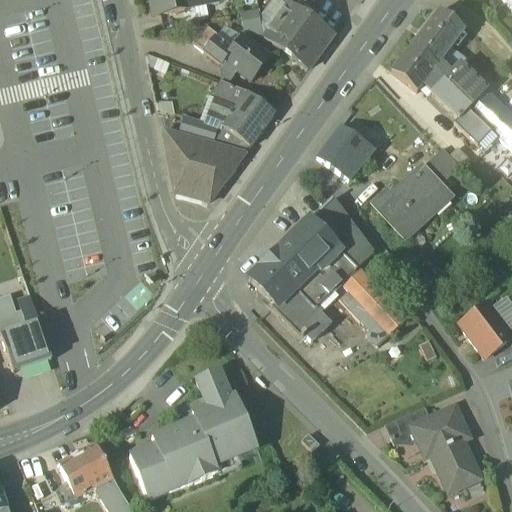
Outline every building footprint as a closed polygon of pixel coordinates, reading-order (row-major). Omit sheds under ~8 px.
[(150,4),(153,20),(220,6),(218,0),(155,0),(156,3),(150,4)] [(277,53),(307,73),(331,40),(306,22),(312,12),(294,0),(293,0),(263,42),(277,53)] [(511,0),(500,0),(511,14),(511,0)] [(438,15),(425,30),(451,50),(463,34),(438,15)] [(232,19),(233,26),(251,23),(249,16),(232,19)] [(433,74),(439,65),(451,50),(425,30),(407,54),(433,74)] [(189,49),(202,58),(212,44),(214,41),(205,32),(190,48),(189,49)] [(234,75),(248,86),(266,62),(240,43),(229,58),(222,52),(223,51),(220,49),(219,50),(212,44),(202,58),(219,71),(220,70),(222,67),(230,72),(227,76),(231,80),(234,75)] [(467,64),(451,50),(439,65),(450,75),(455,70),(459,74),(467,64)] [(415,96),(422,88),(433,74),(407,54),(390,76),(415,96)] [(439,80),(463,104),(476,90),(459,74),(455,70),(450,75),(439,65),(433,74),(439,80)] [(422,88),(427,93),(439,80),(433,74),(422,88)] [(463,104),(439,80),(427,93),(430,96),(430,97),(456,123),(452,127),(476,150),(490,135),(467,113),(470,110),(463,104)] [(227,108),(235,112),(246,97),(219,87),(213,103),(227,108)] [(463,104),(470,110),(483,97),(476,90),(463,104)] [(230,119),(221,132),(248,152),(273,117),(246,97),(235,112),(230,119)] [(490,135),(511,155),(511,153),(511,123),(483,97),(470,110),(467,113),(490,135)] [(227,108),(213,103),(203,128),(217,132),(221,132),(230,119),(223,114),(227,108)] [(223,114),(230,119),(235,112),(227,108),(223,114)] [(178,137),(212,147),(217,132),(203,128),(182,122),(178,137)] [(315,163),(335,177),(359,146),(339,131),(315,163)] [(244,157),(248,152),(221,132),(217,132),(212,147),(244,157)] [(175,202),(202,210),(204,205),(205,206),(206,207),(206,206),(241,159),(240,158),(240,159),(163,136),(174,197),(176,198),(175,202)] [(335,177),(347,186),(371,155),(359,146),(335,177)] [(449,160),(464,176),(472,168),(457,152),(449,160)] [(426,167),(444,186),(459,172),(442,153),(426,167)] [(371,209),(405,246),(407,245),(403,241),(446,200),(450,204),(452,203),(448,199),(421,170),(389,199),(386,195),(371,209)] [(305,342),(309,347),(329,329),(315,314),(340,290),(356,274),(372,260),(331,204),(248,285),(256,292),(273,310),(269,314),(300,346),(305,342)] [(340,290),(347,297),(388,341),(405,325),(356,274),(340,290)] [(315,314),(329,329),(346,313),(339,304),(347,297),(340,290),(315,314)] [(376,352),(388,341),(347,297),(339,304),(346,313),(368,336),(365,340),(376,352)] [(26,332),(22,321),(15,323),(8,301),(0,303),(0,335),(1,339),(1,340),(26,332)] [(0,338),(0,339),(12,376),(13,376),(13,374),(48,363),(49,364),(50,364),(29,301),(16,305),(22,321),(26,332),(1,340),(1,339),(0,338)] [(457,329),(483,363),(511,341),(511,336),(489,306),(457,329)] [(128,462),(146,506),(187,489),(187,491),(216,479),(217,479),(214,471),(236,462),(256,454),(234,401),(229,403),(217,375),(195,384),(203,404),(206,412),(191,419),(193,425),(185,429),(150,443),(154,451),(128,462)] [(179,413),(185,429),(193,425),(191,419),(206,412),(203,404),(179,413)] [(430,459),(448,498),(465,490),(462,483),(476,477),(462,445),(468,442),(454,411),(429,422),(411,430),(425,462),(430,459)] [(387,428),(392,439),(411,430),(429,422),(423,412),(387,428)] [(300,446),(311,457),(318,450),(307,439),(300,446)] [(94,450),(74,461),(82,477),(87,474),(96,491),(111,484),(94,450)] [(57,469),(69,493),(74,502),(75,502),(96,491),(87,474),(82,477),(74,461),(57,469)] [(217,479),(216,479),(218,482),(240,473),(236,462),(214,471),(217,479)] [(462,483),(465,490),(479,484),(476,477),(462,483)] [(116,495),(111,484),(96,491),(103,503),(116,495)] [(75,503),(75,502),(74,502),(69,493),(56,499),(61,510),(75,503)] [(126,511),(116,495),(103,503),(101,504),(102,505),(100,505),(104,511),(126,511)]
